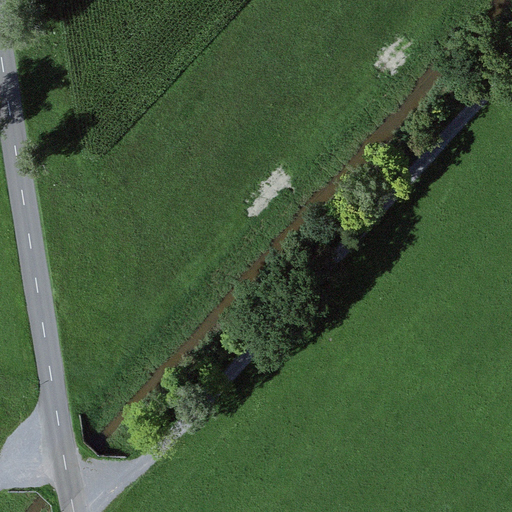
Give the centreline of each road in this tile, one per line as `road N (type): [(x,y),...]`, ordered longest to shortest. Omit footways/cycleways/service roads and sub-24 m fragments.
road 1 (track): [(511,67),(87,511)]
road 2 (tertiary): [(0,30),(73,511)]
